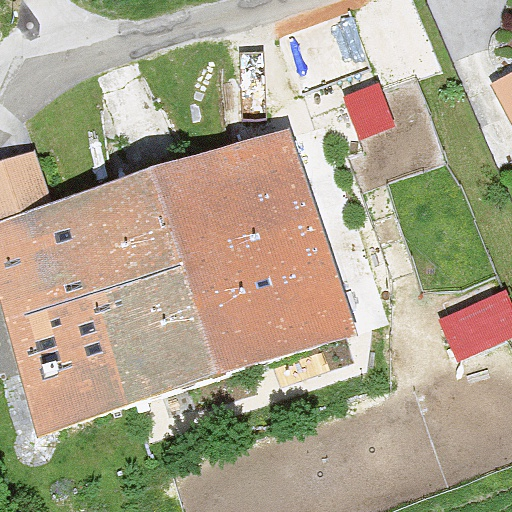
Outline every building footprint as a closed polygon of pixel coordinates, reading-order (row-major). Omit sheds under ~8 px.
[(386,76),(348,91),(365,133),(402,119),(386,76)] [(511,87),(503,92),(511,110),(511,87)] [(304,147),(119,201),(179,406),(364,352),(304,147)] [(179,406),(119,201),(58,218),(44,169),(5,181),(18,225),(0,230),(0,269),(51,443),(179,406)] [(511,328),(506,313),(446,338),(461,373),(511,351),(511,328)]
